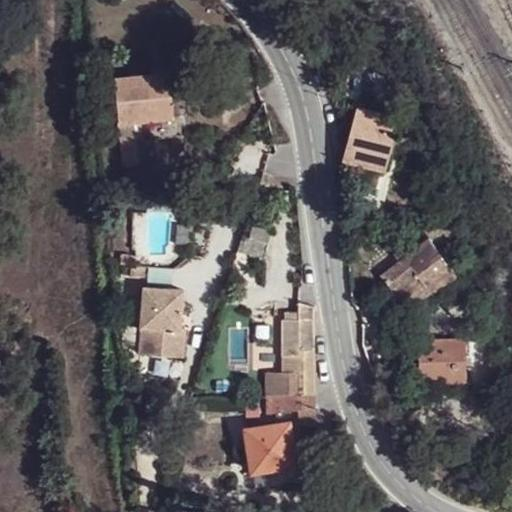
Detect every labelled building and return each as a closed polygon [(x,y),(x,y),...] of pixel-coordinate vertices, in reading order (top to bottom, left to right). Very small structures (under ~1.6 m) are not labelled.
[(152,118),(171,116),(175,115),(171,72),(117,77),(121,121),(152,118)] [(340,82),(337,94),(359,97),(359,83),(340,82)] [(358,106),(347,151),(344,159),(353,161),(387,171),(400,122),(397,117),(358,106)] [(172,124),(171,116),(152,118),(153,125),(172,124)] [(136,120),(121,121),(122,135),(137,134),(136,120)] [(137,134),(122,135),(124,166),(132,166),(133,163),(139,163),(137,134)] [(346,212),(346,230),(371,230),(371,212),(346,212)] [(247,223),(243,235),(250,237),(254,225),(247,223)] [(243,235),(238,250),(265,257),(272,229),(254,225),(250,237),(243,235)] [(399,260),(379,272),(390,290),(412,277),(422,294),(450,277),(427,238),(412,247),(408,241),(393,251),(399,260)] [(145,286),(171,286),(171,267),(145,268),(145,286)] [(182,356),(183,289),(137,288),(136,356),(182,356)] [(464,290),(443,302),(454,318),(473,305),(464,290)] [(315,305),(302,301),(300,318),(286,318),(283,319),(284,372),(299,371),(299,394),(316,394),(315,305)] [(285,311),(286,318),(300,318),(299,310),(285,311)] [(464,338),(418,338),(419,383),(466,382),(464,338)] [(269,395),(278,395),(278,385),(268,386),(269,395)] [(278,395),(286,394),(285,385),(278,385),(278,395)] [(317,424),(316,394),(299,394),(292,394),(286,394),(278,395),(269,395),(269,414),(300,409),(301,424),(317,424)] [(254,470),(297,464),(291,421),(248,427),(254,470)] [(299,482),(297,464),(254,470),(256,487),(299,482)] [(322,511),(322,503),(308,503),(308,511),(322,511)]
